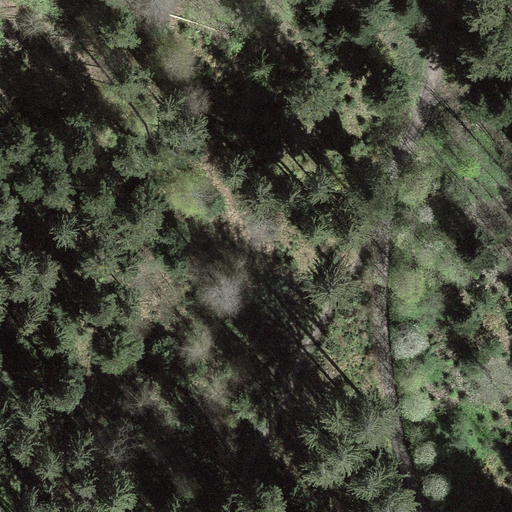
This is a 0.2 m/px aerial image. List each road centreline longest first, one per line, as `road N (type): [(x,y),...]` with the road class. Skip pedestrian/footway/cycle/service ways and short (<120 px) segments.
road 1 (track): [(424,511),(400,433),(382,317),(385,211)]
road 2 (track): [(385,211),(452,0)]
